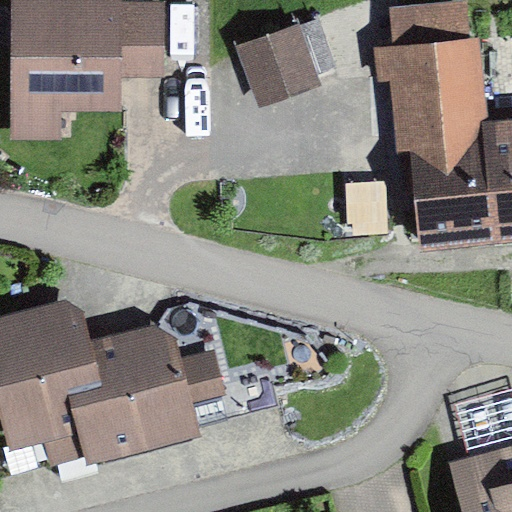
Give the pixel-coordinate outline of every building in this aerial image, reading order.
[(166,5),(16,4),(15,142),(73,143),(74,117),(119,118),(119,80),(165,80),(166,5)] [(487,155),(485,129),(479,46),(471,47),(467,6),(388,12),(391,49),(373,51),(376,86),(393,84),(399,162),(414,161),(487,155)] [(320,23),(239,52),(260,112),(321,91),(316,76),(336,69),(320,23)] [(511,127),(485,129),(487,155),(496,249),(511,247),(511,127)] [(487,155),(414,161),(422,256),(496,249),(487,155)] [(111,311),(4,334),(34,467),(67,460),(72,481),(222,448),(214,414),(241,409),(229,357),(201,363),(193,325),(118,342),(111,311)] [(511,388),(456,403),(471,461),(511,449),(511,388)] [(511,511),(511,449),(471,461),(451,467),(462,511),(511,511)]
